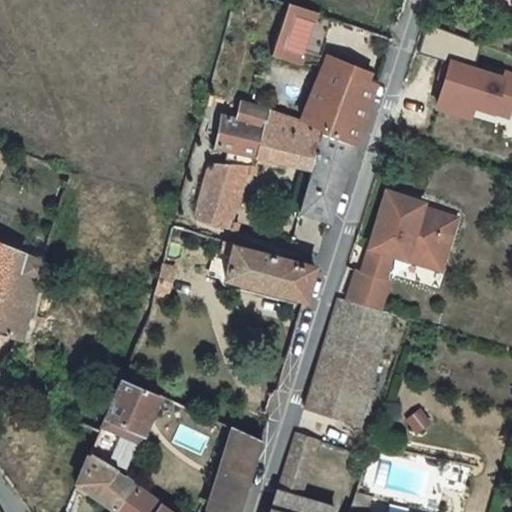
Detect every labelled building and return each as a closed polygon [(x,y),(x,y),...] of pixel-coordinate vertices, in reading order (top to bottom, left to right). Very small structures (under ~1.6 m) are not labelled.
[(318,23),(287,13),(269,64),(300,74),(301,72),(318,23)] [(510,73),(454,60),(441,114),(478,123),(480,113),(499,117),(510,73)] [(320,138),(309,179),(297,221),(300,223),(331,232),(375,95),(359,90),(361,83),(322,71),(319,78),(302,133),(320,138)] [(209,159),(256,169),(265,123),(237,116),(234,131),(218,128),(209,159)] [(320,138),(302,133),(265,123),(256,169),(309,179),(320,138)] [(188,233),(223,242),(244,180),(203,176),(188,233)] [(394,268),(407,273),(408,268),(444,279),(458,234),(423,222),(424,217),(388,205),(369,260),(378,263),(373,280),(389,285),(394,268)] [(316,278),(234,256),(226,290),(305,311),(316,278)] [(0,257),(0,290),(11,261),(0,257)] [(369,260),(362,285),(386,292),(389,285),(373,280),(378,263),(369,260)] [(0,290),(0,343),(13,347),(42,274),(11,261),(0,290)] [(442,284),(444,279),(408,268),(407,273),(442,284)] [(390,293),(386,292),(362,285),(357,283),(346,313),(380,324),(390,293)] [(354,436),(390,327),(380,324),(346,313),(337,310),(322,356),(300,419),(354,436)] [(115,392),(98,431),(140,445),(153,407),(115,392)] [(96,435),(84,464),(126,492),(156,511),(241,511),(244,505),(259,450),(232,439),(210,509),(96,435)] [(273,502),(295,509),(296,506),(311,448),(312,445),(306,442),(304,448),(291,444),(273,502)] [(71,491),(102,511),(117,511),(126,492),(84,464),(71,491)] [(156,511),(126,492),(117,511),(156,511)] [(355,501),(351,511),(365,511),(368,505),(355,501)]
